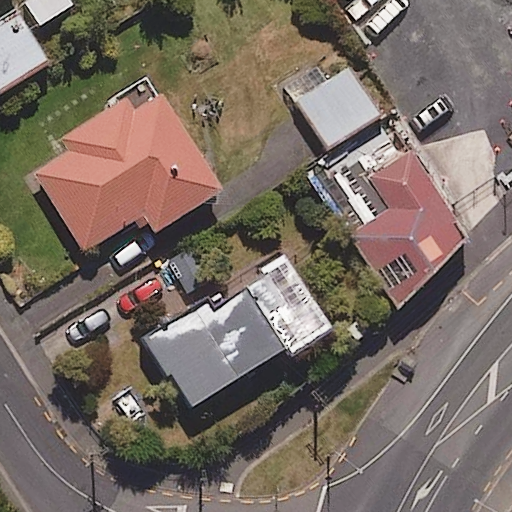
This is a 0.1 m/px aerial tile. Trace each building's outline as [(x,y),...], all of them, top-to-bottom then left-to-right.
[(71,3),(68,0),(26,0),(21,4),(36,26),(71,3)] [(18,6),(0,17),(0,92),(52,61),(18,6)] [(380,115),(350,65),(294,98),(324,149),(380,115)] [(124,97),(62,138),(70,150),(33,174),(84,251),(141,214),(156,237),(230,189),(163,87),(131,108),(124,97)] [(458,219),(411,147),(367,176),(388,208),(348,233),(395,305),(462,237),(452,222),(458,219)] [(196,244),(169,260),(188,291),(215,275),(196,244)] [(288,355),(332,326),(284,255),(214,301),(207,291),(137,336),(164,377),(167,374),(188,405),(281,344),(288,355)]
